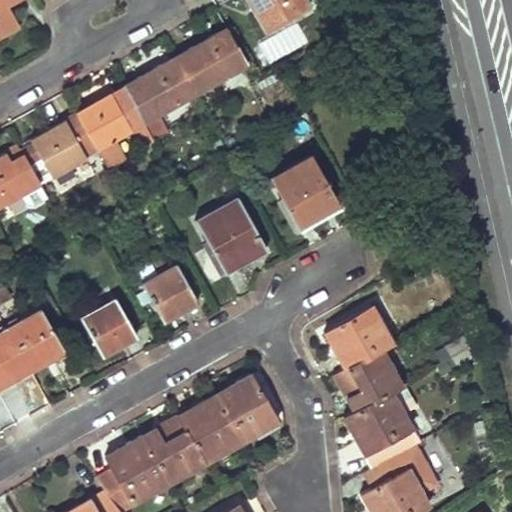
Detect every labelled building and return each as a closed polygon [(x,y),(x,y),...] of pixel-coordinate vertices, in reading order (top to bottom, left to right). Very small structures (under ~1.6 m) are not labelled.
[(0,0),(0,34),(17,26),(6,6),(2,0),(0,0)] [(304,0),(244,0),(263,32),(308,7),(304,0)] [(193,46),(172,58),(192,93),(244,65),(225,28),(193,46)] [(145,73),(120,86),(122,91),(151,141),(167,132),(156,113),(192,93),(172,58),(145,73)] [(94,149),(105,169),(122,160),(111,140),(128,131),(137,148),(151,141),(122,91),(111,96),(109,93),(87,106),(74,113),(94,149)] [(31,143),(19,150),(26,163),(37,158),(49,177),(84,158),(83,155),(94,149),(74,113),(45,129),(29,138),(31,143)] [(19,150),(14,142),(3,148),(5,152),(0,154),(0,203),(37,183),(26,163),(19,150)] [(310,153),(267,177),(296,230),(312,221),(339,206),(310,153)] [(236,195),(193,219),(222,272),(241,262),(266,248),(236,195)] [(175,264),(140,283),(161,321),(180,311),(196,302),(175,264)] [(2,286),(0,287),(0,301),(8,297),(2,286)] [(114,298),(78,318),(98,356),(116,346),(135,336),(114,298)] [(384,327),(371,303),(367,306),(380,329),(384,327)] [(380,329),(367,306),(323,331),(332,347),(338,343),(342,350),(340,351),(348,365),(377,350),(381,347),(392,341),(384,327),(380,329)] [(38,307),(3,326),(27,369),(47,359),(61,351),(38,307)] [(3,326),(0,327),(0,384),(9,379),(27,369),(3,326)] [(468,345),(463,336),(446,344),(451,354),(464,347),(468,345)] [(342,350),(338,343),(332,347),(343,368),(348,365),(340,351),(342,350)] [(393,368),(381,347),(377,350),(389,370),(393,368)] [(468,355),(464,347),(451,354),(454,363),(464,357),(468,355)] [(400,382),(393,368),(389,370),(377,350),(348,365),(343,368),(332,374),(340,388),(347,384),(351,392),(349,394),(356,407),(385,390),(390,387),(400,382)] [(274,415),(249,371),(234,379),(238,386),(230,391),(228,388),(214,396),(236,436),(239,441),(254,432),(251,428),(274,415)] [(238,386),(234,379),(212,392),(214,396),(228,388),(230,391),(238,386)] [(351,392),(347,384),(340,388),(351,409),(356,407),(349,394),(351,392)] [(404,411),(390,387),(385,390),(399,414),(404,411)] [(399,414),(385,390),(356,407),(351,409),(342,414),(351,432),(357,428),(361,436),(359,437),(366,450),(412,425),(404,411),(399,414)] [(214,396),(212,392),(198,400),(202,407),(194,412),(193,409),(179,417),(201,457),(204,461),(218,453),(215,448),(236,436),(214,396)] [(202,407),(198,400),(176,413),(179,417),(193,409),(194,412),(202,407)] [(179,417),(176,413),(161,421),(165,428),(158,432),(156,430),(142,438),(164,477),(167,482),(182,474),(179,469),(201,457),(179,417)] [(276,420),(274,415),(251,428),(254,432),(276,420)] [(165,428),(161,421),(140,433),(142,438),(156,430),(158,432),(165,428)] [(363,452),(366,450),(359,437),(361,436),(357,428),(351,432),(363,452)] [(120,450),(106,458),(111,467),(94,478),(103,489),(119,510),(145,495),(142,489),(164,477),(142,438),(140,433),(125,442),(129,448),(122,452),(120,450)] [(239,441),(236,436),(215,448),(218,453),(239,441)] [(129,448),(125,442),(104,454),(106,458),(120,450),(122,452),(129,448)] [(428,473),(411,444),(366,470),(373,484),(359,492),(368,508),(373,505),(377,511),(411,511),(428,502),(419,487),(425,483),(428,473)] [(204,461),(201,457),(179,469),(182,474),(204,461)] [(167,482),(164,477),(142,489),(145,495),(167,482)] [(120,511),(119,510),(103,489),(73,505),(76,511),(120,511)] [(242,511),(237,501),(232,504),(236,511),(242,511)]
